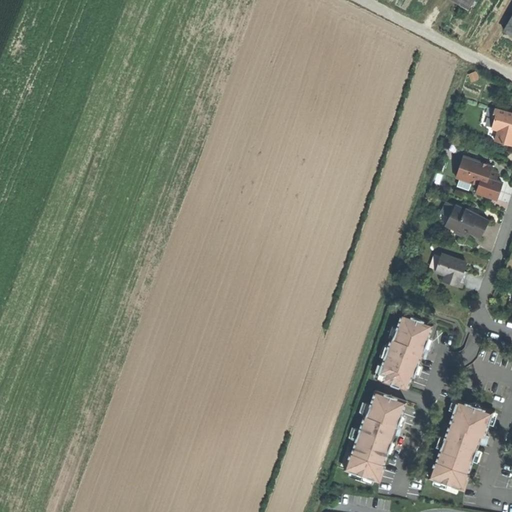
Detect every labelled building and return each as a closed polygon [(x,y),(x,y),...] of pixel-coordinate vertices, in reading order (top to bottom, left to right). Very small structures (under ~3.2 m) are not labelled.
[(495,139),(511,143),(511,112),(496,107),(493,115),(496,116),(493,126),(499,128),(495,139)] [(464,153),(457,175),(461,178),(459,184),(469,188),(472,181),(479,184),(477,191),(498,199),(501,189),(503,182),(497,180),(499,173),(491,170),(493,164),(464,153)] [(441,211),(450,215),(455,205),(446,200),(441,211)] [(450,215),(446,224),(455,228),(453,232),(461,235),(462,233),(467,235),(469,231),(481,237),(485,228),(489,218),(465,207),(464,209),(455,205),(450,215)] [(464,259),(441,251),(435,269),(447,274),(445,280),(462,286),(465,278),(467,270),(465,270),(461,268),(464,259)] [(383,381),(409,390),(420,357),(425,358),(427,354),(428,349),(425,348),(433,324),(402,313),(393,339),(391,338),(379,372),(385,375),(383,381)] [(346,470),(381,482),(387,466),(384,465),(391,445),(394,434),(400,436),(403,426),(400,425),(408,401),(376,390),(367,416),(364,415),(346,470)] [(458,399),(432,478),(466,489),(472,468),(471,468),(479,442),(487,445),(489,440),(490,435),(486,433),(494,410),(458,399)]
